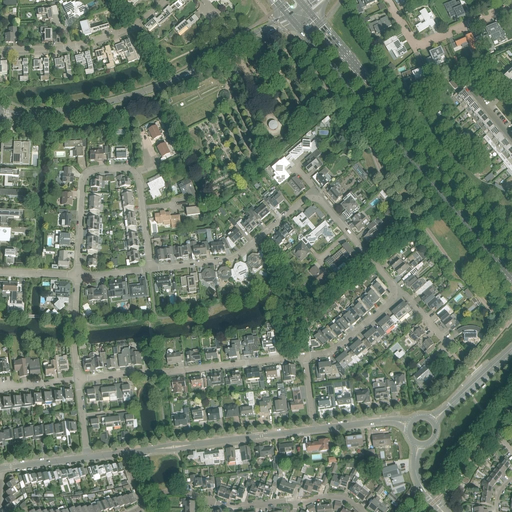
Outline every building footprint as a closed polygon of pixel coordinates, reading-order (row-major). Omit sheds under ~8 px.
[(183,2),(185,0),(178,0),(179,1),(174,4),(178,9),(185,3),(183,2)] [(362,8),(376,2),(375,0),(358,0),(360,4),(355,6),(359,14),(363,12),(362,8)] [(451,10),(448,11),(448,12),(449,13),(448,13),(449,15),(450,18),(456,15),(457,18),(465,15),(462,8),(461,6),(459,2),(456,3),(455,0),(448,3),(451,10)] [(73,14),(75,14),(76,14),(77,14),(79,15),(79,16),(79,17),(80,16),(86,12),(85,13),(82,7),(83,6),(83,5),(82,4),(81,3),(80,3),(80,2),(79,2),(78,2),(77,2),(76,2),(75,1),(71,3),(71,2),(67,3),(66,2),(62,4),(64,8),(67,14),(71,12),(73,17),(74,16),(73,14)] [(48,20),(49,19),(53,19),(52,15),(53,15),(52,13),(58,12),(57,8),(56,5),(49,7),(50,7),(50,9),(44,10),(44,9),(37,10),(38,15),(42,15),(43,20),(45,20),(45,21),(48,20)] [(159,26),(172,15),(166,8),(163,11),(167,16),(166,16),(164,18),(162,14),(156,19),(155,18),(145,27),(148,31),(149,31),(157,24),(159,26)] [(421,23),(415,26),(419,32),(430,26),(431,27),(436,25),(432,18),(432,17),(433,17),(431,13),(428,14),(425,9),(419,12),(421,15),(424,20),(425,22),(422,24),(421,23)] [(180,24),(174,29),(178,34),(187,27),(188,29),(199,20),(195,14),(186,22),(185,20),(180,24)] [(385,29),(391,26),(391,25),(387,17),(386,17),(380,20),(381,20),(378,22),(377,21),(368,25),(370,28),(372,33),(375,31),(377,34),(378,35),(382,33),(382,32),(383,32),(382,30),(384,28),(385,29)] [(101,31),(99,26),(89,29),(87,21),(80,23),(82,28),(83,31),(79,32),(81,37),(84,36),(88,35),(90,35),(91,34),(101,31)] [(497,23),(485,28),(489,37),(491,36),(494,42),(497,40),(498,40),(497,38),(500,37),(502,42),(506,40),(504,37),(505,37),(504,35),(505,34),(504,31),(503,32),(502,29),(501,29),(500,26),(499,27),(497,23)] [(13,43),(13,38),(16,38),(16,36),(16,28),(10,28),(9,28),(9,31),(9,34),(5,34),(5,43),(8,43),(13,43)] [(52,29),(47,29),(47,28),(40,28),(40,34),(43,34),(44,34),(44,38),(42,38),(42,42),(48,42),(48,41),(52,41),(52,39),(56,39),(56,32),(52,32),(52,29)] [(466,37),(455,42),(457,47),(468,42),(472,52),(477,50),(478,51),(483,49),(480,41),(476,43),(475,42),(475,43),(471,34),(466,36),(466,37)] [(122,43),(115,46),(117,52),(122,50),(123,52),(128,50),(128,51),(130,57),(127,58),(128,63),(136,60),(132,49),(131,44),(130,44),(129,42),(129,39),(124,41),(125,42),(122,43)] [(397,59),(403,55),(407,52),(403,45),(402,46),(398,40),(386,47),(389,52),(392,50),(397,59)] [(102,49),(95,51),(97,58),(102,56),(102,58),(107,57),(108,58),(109,64),(106,65),(107,69),(115,67),(112,56),(111,54),(111,51),(110,51),(109,46),(105,48),(105,49),(102,49)] [(429,52),(430,55),(434,62),(436,61),(441,59),(441,58),(440,57),(444,55),(441,47),(434,50),(429,52)] [(82,55),(75,56),(76,63),(81,61),(82,63),(87,62),(87,63),(89,69),(85,70),(86,75),(94,73),(91,61),(91,57),(90,57),(89,52),(85,53),(84,53),(85,54),(82,55)] [(62,58),(54,59),(55,66),(60,65),(61,67),(66,66),(66,68),(67,74),(63,74),(64,79),(72,78),(70,66),(70,61),(69,61),(69,56),(64,57),(64,58),(62,58)] [(41,60),(33,61),(34,67),(39,67),(39,69),(44,69),(44,70),(44,76),(40,76),(41,81),(49,81),(49,69),(49,64),(48,64),(48,59),(44,59),(44,60),(41,60)] [(20,61),(13,61),(13,68),(18,67),(18,69),(23,69),(23,70),(23,77),(20,77),(20,81),(28,81),(28,69),(28,65),(27,60),(23,60),(23,61),(20,61)] [(0,63),(0,74),(2,74),(2,70),(7,70),(9,69),(9,64),(7,64),(7,61),(0,61),(0,64),(0,63)] [(415,80),(427,75),(424,67),(416,71),(415,69),(402,74),(404,80),(414,76),(415,80)] [(508,85),(511,80),(511,78),(506,73),(501,78),(507,85),(508,85)] [(463,88),(461,89),(454,96),(461,104),(470,97),(469,97),(466,94),(467,93),(463,88)] [(461,104),(461,105),(466,110),(466,111),(475,103),(474,103),(472,100),(472,99),(470,97),(461,104)] [(466,111),(471,117),(480,109),(477,106),(477,105),(475,103),(466,111)] [(471,117),(476,123),(485,115),(485,116),(482,112),(480,109),(471,117)] [(476,123),(481,129),(491,121),(490,121),(490,122),(487,118),(488,118),(485,115),(476,123)] [(273,130),(278,126),(274,121),(268,125),(273,130)] [(481,129),(486,135),(496,127),(495,128),(492,124),(493,124),(491,121),(481,129)] [(160,127),(157,122),(155,123),(156,126),(149,130),(149,132),(151,135),(159,131),(157,128),(160,127)] [(488,144),(501,134),(501,133),(500,134),(497,131),(498,130),(496,127),(486,135),(483,138),(488,144)] [(159,131),(151,135),(152,139),(153,138),(154,140),(161,136),(163,139),(165,138),(161,130),(159,131)] [(494,150),(497,147),(506,140),(505,140),(502,137),(503,136),(501,134),(488,144),(494,150)] [(69,141),(65,141),(65,147),(75,147),(75,150),(73,150),(73,157),(78,157),(83,157),(82,147),(80,147),(80,144),(82,144),(82,140),(80,140),(69,141)] [(158,150),(159,153),(168,149),(166,145),(168,144),(166,140),(164,141),(165,144),(157,148),(158,149),(158,150)] [(295,149),(289,153),(290,155),(294,159),(295,160),(303,153),(303,152),(304,151),(307,151),(308,152),(310,151),(312,153),(312,154),(320,147),(322,145),(323,144),(323,143),(320,143),(320,144),(319,145),(315,140),(312,143),(310,143),(311,141),(303,140),(302,143),(301,143),(295,149)] [(499,156),(511,146),(510,146),(507,143),(508,142),(506,140),(497,147),(494,150),(499,156)] [(30,143),(14,142),(13,164),(29,165),(30,143)] [(504,162),(507,160),(511,155),(511,147),(511,146),(499,156),(504,162)] [(304,165),(303,166),(309,172),(309,171),(313,168),(316,171),(321,167),(318,164),(319,163),(315,158),(323,150),(320,147),(312,154),(311,155),(313,158),(308,162),(304,165)] [(127,159),(126,149),(116,150),(117,159),(127,159)] [(168,149),(159,153),(161,156),(162,156),(163,158),(170,154),(172,156),(174,155),(172,150),(169,152),(168,149)] [(98,161),(103,161),(103,150),(98,150),(98,151),(90,152),(90,160),(98,160),(98,161)] [(285,157),(272,168),(275,172),(274,173),(276,175),(273,178),(280,185),(282,183),(286,180),(287,179),(290,176),(289,177),(287,174),(287,173),(285,171),(285,168),(286,168),(290,164),(289,163),(286,158),(285,157)] [(357,163),(352,167),(364,181),(369,177),(365,172),(357,163)] [(71,174),(71,168),(64,168),(64,174),(63,174),(62,182),(73,183),(73,175),(71,174)] [(316,180),(323,188),(329,182),(324,176),(329,172),(325,168),(318,174),(320,177),(316,180)] [(8,171),(9,169),(5,169),(5,170),(0,170),(0,175),(4,176),(4,187),(12,187),(13,183),(8,183),(8,176),(18,177),(19,171),(8,171)] [(91,181),(91,182),(91,187),(93,188),(93,192),(96,192),(98,192),(98,188),(98,187),(102,187),(102,182),(111,182),(110,176),(107,176),(106,178),(103,178),(103,177),(97,177),(96,181),(91,181)] [(117,177),(118,180),(119,180),(120,187),(130,186),(130,180),(130,179),(128,179),(128,177),(127,177),(124,177),(124,176),(117,177)] [(156,198),(157,198),(157,197),(161,195),(158,189),(166,185),(162,177),(147,184),(151,191),(149,191),(153,199),(156,198)] [(300,182),(296,177),(289,183),(296,191),(296,190),(299,193),(302,191),(303,190),(305,188),(299,182),(300,182)] [(194,189),(189,180),(189,181),(190,182),(186,184),(185,183),(183,184),(183,183),(182,184),(179,186),(183,194),(188,191),(189,193),(188,194),(191,199),(197,197),(193,189),(194,189)] [(328,192),(328,193),(336,202),(343,196),(337,190),(335,187),(339,183),(337,180),(331,185),(334,188),(328,192)] [(280,196),(282,194),(278,189),(275,191),(274,189),(270,193),(279,204),(284,201),(280,196)] [(132,193),(132,190),(121,191),(123,201),(134,200),(134,198),(133,199),(132,193)] [(382,190),(379,193),(381,195),(382,194),(386,198),(388,197),(382,190)] [(345,201),(341,205),(345,208),(346,210),(347,211),(349,213),(349,214),(351,216),(361,208),(355,201),(353,202),(351,199),(354,196),(351,192),(343,199),(345,201)] [(61,205),(72,205),(72,193),(62,193),(61,205)] [(89,202),(89,204),(100,204),(101,194),(91,193),(91,197),(90,197),(90,202),(89,202)] [(270,193),(263,199),(264,200),(268,206),(271,204),(275,208),(276,209),(278,206),(279,204),(270,193)] [(123,201),(124,211),(134,210),(134,207),(134,206),(133,201),(134,201),(134,200),(123,201)] [(257,207),(259,209),(266,216),(270,212),(267,209),(270,207),(268,206),(264,200),(260,204),(262,206),(259,208),(257,206),(257,207)] [(200,201),(189,203),(189,208),(190,208),(186,209),(187,216),(200,214),(199,206),(202,206),(200,201)] [(100,214),(100,204),(89,204),(89,205),(90,205),(89,210),(90,210),(90,214),(100,214)] [(306,212),(303,214),(308,219),(316,213),(321,219),(325,216),(318,208),(318,209),(317,208),(316,208),(315,206),(313,208),(311,206),(305,211),(306,212)] [(0,216),(1,217),(0,224),(0,227),(7,227),(7,224),(7,220),(6,220),(6,217),(19,218),(19,213),(18,213),(18,211),(0,209),(0,216)] [(254,209),(250,212),(256,219),(258,217),(261,220),(266,216),(259,209),(256,211),(254,209)] [(68,214),(68,210),(59,210),(59,214),(62,214),(61,226),(70,227),(70,222),(71,222),(71,221),(70,221),(70,219),(71,219),(71,215),(68,214)] [(124,211),(125,221),(136,220),(136,219),(135,213),(134,213),(134,210),(124,211)] [(248,219),(246,221),(253,230),(254,230),(253,229),(258,225),(254,221),(256,219),(250,212),(249,211),(245,215),(248,219)] [(173,228),(178,227),(177,217),(171,218),(170,213),(165,214),(165,212),(160,212),(160,214),(155,215),(156,222),(157,222),(158,224),(164,223),(163,221),(171,220),(171,225),(173,224),(173,228)] [(88,223),(88,224),(99,224),(100,214),(90,214),(89,217),(89,223),(88,223)] [(308,219),(303,214),(301,216),(300,215),(296,218),(295,217),(292,220),(301,229),(304,227),(302,224),(305,222),(307,224),(312,230),(315,228),(308,219)] [(354,222),(353,223),(353,224),(359,230),(369,222),(363,215),(361,216),(359,214),(352,219),(354,222)] [(376,239),(381,234),(378,230),(377,230),(375,227),(377,225),(378,226),(383,222),(378,217),(367,227),(370,232),(364,238),(368,243),(374,238),(376,239)] [(234,227),(237,225),(237,224),(232,218),(229,221),(234,227)] [(125,221),(126,231),(136,230),(136,227),(136,226),(136,221),(136,220),(125,221)] [(237,225),(240,228),(242,226),(247,232),(248,233),(248,232),(249,234),(253,230),(246,221),(245,221),(246,221),(244,223),(241,220),(237,224),(237,225)] [(325,221),(308,236),(314,243),(317,240),(318,238),(317,238),(322,234),(325,239),(327,239),(328,237),(330,240),(332,238),(333,238),(333,237),(334,236),(334,235),(331,232),(332,231),(332,230),(331,229),(330,229),(329,229),(327,227),(329,226),(325,221)] [(285,230),(281,233),(285,239),(290,235),(289,234),(292,232),(293,233),(295,232),(287,223),(283,227),(285,230)] [(88,224),(88,225),(89,225),(88,231),(89,231),(89,234),(99,234),(102,235),(103,225),(99,224),(88,224)] [(27,228),(0,227),(0,226),(0,231),(0,232),(0,236),(0,240),(8,241),(9,232),(27,233),(27,228)] [(236,228),(232,232),(239,241),(244,237),(236,228)] [(126,231),(128,241),(139,240),(138,239),(137,233),(136,230),(126,231)] [(296,232),(299,236),(299,241),(300,242),(301,240),(304,238),(303,237),(300,233),(298,231),(298,230),(298,231),(296,232)] [(239,241),(232,232),(227,236),(228,237),(226,239),(231,249),(236,245),(234,244),(238,240),(239,241)] [(272,238),(272,239),(270,240),(277,247),(280,244),(280,245),(283,243),(282,242),(285,239),(281,233),(279,232),(276,234),(277,236),(276,237),(275,236),(273,238),(272,238)] [(63,246),(69,246),(70,234),(64,234),(64,233),(63,233),(62,234),(61,234),(60,234),(59,237),(58,237),(57,238),(56,240),(57,241),(57,242),(59,242),(59,245),(60,246),(61,246),(63,246)] [(87,243),(87,244),(98,245),(99,234),(89,234),(88,237),(88,243),(87,243)] [(220,243),(217,243),(218,253),(221,253),(223,253),(223,252),(225,252),(225,246),(228,245),(224,237),(220,239),(220,243)] [(208,239),(208,242),(209,247),(212,247),(212,254),(214,253),(215,254),(216,254),(217,253),(218,253),(217,243),(214,244),(214,241),(211,239),(208,239)] [(139,240),(128,241),(129,251),(139,250),(138,247),(139,247),(138,241),(139,241),(139,240)] [(181,247),(182,256),(183,258),(189,257),(188,256),(188,253),(191,253),(190,241),(189,241),(188,241),(187,242),(187,243),(187,244),(187,245),(187,246),(181,247)] [(194,252),(195,256),(201,256),(199,246),(196,247),(196,242),(190,242),(190,241),(191,253),(194,252)] [(202,246),(199,246),(201,256),(206,255),(206,250),(208,249),(209,251),(209,247),(208,242),(202,242),(202,246)] [(343,248),(333,256),(331,258),(334,262),(346,252),(352,259),(357,255),(347,243),(342,247),(343,248)] [(88,251),(88,254),(98,255),(98,245),(87,244),(87,245),(88,245),(87,251),(88,251)] [(295,254),(297,256),(298,257),(297,258),(301,262),(305,258),(305,257),(309,253),(302,244),(296,249),(298,252),(295,254)] [(183,258),(182,256),(181,247),(181,248),(178,248),(178,246),(172,247),(173,255),(173,254),(176,253),(177,259),(183,258)] [(4,257),(6,257),(6,264),(13,264),(13,257),(15,257),(15,251),(14,251),(14,247),(7,247),(7,251),(5,251),(4,257)] [(164,250),(164,256),(165,260),(171,259),(170,256),(170,254),(173,254),(173,255),(172,247),(167,248),(167,250),(164,250)] [(159,261),(165,260),(164,256),(164,250),(160,251),(160,249),(155,249),(156,256),(158,256),(159,261)] [(420,249),(417,252),(423,260),(426,257),(420,249)] [(52,264),(52,268),(58,269),(58,267),(68,267),(69,259),(66,259),(67,252),(60,252),(59,259),(58,259),(58,265),(57,265),(52,264)] [(129,256),(130,263),(140,262),(140,257),(140,255),(135,256),(134,252),(129,253),(127,253),(128,256),(129,256)] [(248,263),(245,264),(248,270),(249,270),(251,273),(252,272),(252,269),(258,270),(263,265),(263,261),(261,261),(261,259),(259,256),(258,255),(258,254),(253,254),(248,257),(248,263)] [(391,266),(394,270),(402,263),(401,263),(399,260),(401,259),(399,256),(396,254),(393,256),(388,260),(391,263),(389,264),(391,266)] [(88,260),(88,261),(88,266),(95,267),(95,266),(99,266),(99,259),(100,259),(101,256),(94,256),(94,260),(88,260)] [(402,263),(394,270),(395,270),(400,276),(406,271),(408,274),(412,270),(418,265),(415,262),(414,261),(409,266),(408,265),(407,265),(405,266),(402,263)] [(248,270),(245,264),(240,262),(235,265),(234,269),(231,270),(232,277),(233,281),(236,280),(237,278),(242,280),(247,277),(248,274),(246,273),(247,271),(248,270)] [(408,274),(404,277),(407,281),(404,283),(409,289),(411,288),(418,281),(413,276),(416,273),(417,274),(418,272),(422,269),(421,268),(418,265),(412,270),(408,274)] [(320,272),(315,266),(310,271),(314,276),(319,283),(325,278),(324,277),(328,275),(323,269),(320,272)] [(218,272),(215,272),(215,279),(216,279),(217,284),(219,284),(220,283),(219,279),(220,278),(223,281),(228,280),(230,277),(232,277),(231,270),(227,267),(221,268),(218,272)] [(216,279),(215,279),(215,272),(211,269),(205,270),(202,274),(198,274),(199,281),(204,280),(207,283),(212,282),(215,285),(217,284),(216,279)] [(197,273),(194,274),(190,274),(191,278),(188,278),(188,277),(181,278),(182,287),(183,287),(186,287),(189,286),(189,293),(196,292),(195,282),(198,282),(197,273)] [(157,284),(154,284),(155,292),(159,292),(159,288),(171,286),(171,284),(170,277),(157,279),(157,284)] [(378,278),(374,281),(376,284),(373,286),(372,285),(381,296),(384,293),(385,292),(386,292),(384,291),(387,289),(378,278)] [(134,285),(128,285),(130,299),(148,296),(146,279),(140,279),(140,286),(139,288),(137,287),(137,286),(135,286),(134,285)] [(424,285),(419,280),(418,281),(411,288),(415,293),(418,291),(421,294),(433,284),(431,281),(429,281),(424,285)] [(0,285),(3,286),(2,291),(12,291),(12,297),(17,297),(16,302),(23,302),(23,293),(17,293),(17,283),(0,281),(0,285)] [(111,291),(108,291),(109,298),(116,297),(116,293),(123,292),(123,296),(128,296),(128,295),(126,282),(122,283),(122,281),(115,282),(114,281),(110,281),(111,291)] [(53,286),(53,288),(53,290),(55,292),(55,294),(57,294),(57,297),(63,297),(63,293),(69,294),(69,285),(68,283),(58,283),(55,283),(55,284),(54,285),(53,286)] [(366,292),(366,293),(375,303),(379,300),(380,300),(380,299),(379,298),(381,296),(372,285),(368,289),(370,291),(367,294),(366,292)] [(107,300),(106,286),(99,287),(100,289),(96,290),(96,289),(94,289),(90,289),(90,290),(88,290),(89,301),(97,300),(101,299),(101,301),(107,300)] [(427,295),(422,299),(423,300),(422,301),(424,303),(424,302),(427,305),(428,305),(435,298),(430,293),(433,290),(431,287),(425,292),(427,295)] [(375,303),(366,293),(363,296),(365,298),(362,301),(360,298),(370,310),(373,308),(374,307),(373,305),(375,303)] [(435,298),(428,305),(432,310),(435,307),(437,306),(439,308),(443,304),(444,305),(447,302),(443,297),(441,299),(438,296),(435,298)] [(69,298),(53,297),(46,297),(46,302),(50,302),(52,301),(52,302),(53,301),(55,304),(53,306),(58,312),(64,306),(62,304),(65,302),(68,302),(69,298)] [(370,311),(370,310),(360,298),(356,302),(358,304),(355,307),(353,304),(363,316),(367,312),(366,311),(368,309),(370,311)] [(395,307),(404,317),(406,320),(410,316),(408,314),(412,312),(411,311),(413,309),(410,306),(408,308),(407,306),(406,305),(405,304),(404,302),(403,303),(401,305),(400,304),(398,305),(396,307),(395,307)] [(346,310),(348,313),(356,322),(359,319),(361,318),(359,317),(362,315),(363,316),(353,304),(349,307),(346,310)] [(447,305),(437,314),(439,316),(438,317),(440,319),(443,323),(450,317),(447,313),(450,310),(447,305)] [(400,320),(404,317),(395,307),(395,308),(393,310),(394,310),(392,312),(395,316),(393,318),(397,324),(400,321),(400,320)] [(353,325),(356,322),(348,313),(345,315),(343,313),(339,316),(349,328),(348,326),(350,324),(352,326),(353,325)] [(443,323),(442,323),(447,329),(449,327),(452,331),(460,324),(467,318),(464,315),(457,321),(455,318),(453,320),(450,317),(443,323)] [(336,319),(332,322),(342,334),(341,332),(343,330),(345,332),(349,328),(339,316),(341,318),(338,321),(336,319)] [(381,319),(390,329),(391,331),(398,325),(397,324),(393,318),(390,320),(387,317),(385,318),(384,317),(382,319),(381,319)] [(386,332),(390,329),(381,319),(381,320),(379,321),(380,322),(378,324),(381,328),(379,330),(383,336),(386,333),(386,332)] [(339,337),(342,334),(332,322),(334,324),(331,327),(329,324),(325,328),(326,329),(334,338),(337,336),(338,338),(339,337)] [(417,340),(419,343),(426,337),(424,334),(425,334),(420,328),(418,329),(416,326),(409,332),(412,335),(411,335),(411,336),(411,337),(412,337),(412,338),(413,339),(414,340),(415,340),(415,341),(416,341),(417,340)] [(459,329),(456,331),(459,335),(461,333),(463,332),(464,332),(464,334),(464,340),(464,341),(468,341),(468,338),(477,338),(477,332),(479,333),(481,329),(478,328),(475,327),(472,326),(471,326),(468,326),(466,327),(464,327),(463,327),(462,328),(459,329)] [(321,329),(317,332),(318,333),(326,343),(329,341),(330,342),(331,341),(334,338),(326,329),(323,331),(321,329)] [(367,331),(376,341),(380,337),(380,338),(383,336),(379,330),(376,332),(373,329),(371,330),(370,329),(368,331),(367,331)] [(372,344),(376,341),(367,331),(365,333),(366,334),(364,336),(367,340),(365,342),(369,348),(372,345),(372,344)] [(262,339),(262,343),(261,344),(263,345),(263,348),(269,348),(270,353),(276,352),(275,343),(276,342),(275,341),(273,332),(267,333),(268,339),(262,339)] [(323,346),(326,343),(318,333),(314,337),(316,340),(308,341),(308,346),(311,346),(312,348),(316,347),(317,347),(318,347),(319,346),(320,346),(321,345),(322,347),(323,346)] [(242,343),(242,344),(242,345),(243,346),(243,347),(244,347),(245,347),(246,351),(243,352),(244,356),(251,355),(253,355),(253,352),(259,351),(258,340),(258,338),(257,337),(253,337),(253,336),(247,337),(247,341),(244,341),(244,342),(243,342),(242,343)] [(205,351),(206,359),(218,358),(217,350),(221,349),(219,337),(215,337),(216,347),(212,348),(212,350),(205,351)] [(428,339),(426,337),(419,343),(421,345),(422,344),(427,350),(425,352),(428,355),(435,349),(433,345),(434,344),(429,338),(428,339)] [(236,350),(240,349),(239,340),(231,341),(232,349),(229,349),(229,348),(228,349),(225,349),(225,354),(229,354),(229,358),(237,357),(236,350)] [(353,343),(362,353),(364,355),(368,352),(366,350),(369,348),(365,342),(362,344),(359,341),(357,342),(356,341),(354,343),(353,343)] [(358,356),(362,353),(353,343),(351,345),(352,346),(350,348),(353,352),(351,354),(355,360),(358,357),(358,356)] [(118,355),(120,367),(129,366),(128,364),(131,364),(129,350),(129,348),(124,348),(123,350),(122,351),(123,351),(122,352),(122,354),(118,355)] [(167,356),(167,357),(167,360),(168,360),(168,363),(169,363),(169,364),(172,364),(173,363),(178,362),(178,363),(181,363),(181,362),(184,361),(183,354),(180,355),(180,353),(173,354),(173,353),(173,351),(173,350),(172,349),(170,349),(169,349),(168,350),(167,350),(167,352),(167,353),(167,354),(167,355),(167,356)] [(193,352),(186,353),(188,363),(195,362),(195,360),(200,360),(199,349),(193,350),(193,352)] [(136,350),(129,350),(131,364),(131,365),(131,364),(134,363),(134,366),(142,365),(140,352),(136,353),(136,350)] [(339,355),(348,365),(352,361),(353,363),(354,364),(357,362),(355,360),(351,354),(348,356),(345,352),(343,354),(342,353),(340,355),(339,355)] [(90,369),(95,369),(94,359),(94,353),(91,353),(90,355),(90,359),(83,360),(85,371),(90,370),(90,369)] [(107,360),(106,360),(106,353),(100,353),(100,357),(99,357),(99,356),(99,355),(98,355),(98,354),(97,353),(96,353),(95,353),(94,353),(94,359),(95,369),(103,368),(102,361),(107,360)] [(56,360),(57,370),(57,373),(61,373),(60,371),(64,371),(64,372),(65,372),(66,373),(67,373),(68,372),(69,371),(69,370),(68,360),(67,360),(67,357),(67,355),(63,356),(63,361),(59,361),(58,355),(55,356),(56,360)] [(336,367),(339,374),(340,377),(341,379),(345,375),(345,369),(344,368),(348,365),(339,355),(337,357),(338,358),(336,360),(339,364),(336,367)] [(114,367),(116,367),(115,359),(114,356),(111,356),(111,359),(106,360),(107,360),(108,369),(114,368),(114,367)] [(421,370),(414,376),(417,380),(418,380),(418,381),(419,381),(420,381),(421,381),(422,381),(423,380),(425,383),(429,380),(430,381),(435,376),(433,375),(434,373),(431,373),(429,369),(427,367),(433,362),(429,357),(425,360),(424,358),(419,362),(423,367),(420,369),(421,370)] [(25,358),(25,359),(26,367),(29,367),(30,376),(40,374),(38,359),(30,360),(30,358),(25,358)] [(26,367),(25,359),(18,360),(18,361),(14,362),(15,371),(19,371),(20,377),(27,376),(26,367)] [(44,367),(45,376),(54,375),(54,371),(57,370),(56,360),(51,361),(51,365),(48,366),(48,364),(47,363),(44,363),(43,364),(44,367)] [(0,373),(6,372),(9,372),(9,371),(10,371),(9,365),(6,365),(5,363),(5,361),(0,362),(0,373)] [(320,369),(316,369),(317,379),(321,379),(321,375),(326,374),(325,361),(324,361),(324,362),(322,362),(322,364),(319,364),(320,369)] [(325,361),(326,374),(331,373),(332,375),(335,374),(339,374),(336,367),(331,367),(331,362),(328,363),(328,361),(325,362),(325,361)] [(283,374),(284,381),(291,380),(291,376),(295,376),(294,370),(295,370),(295,365),(290,366),(290,365),(289,365),(289,366),(285,367),(286,374),(283,374)] [(280,376),(280,370),(277,371),(276,367),(273,367),(273,368),(265,369),(266,378),(271,377),(271,379),(274,379),(274,378),(277,377),(280,376)] [(264,382),(263,373),(259,373),(259,369),(247,370),(248,379),(259,378),(260,382),(264,382)] [(230,378),(225,379),(226,385),(227,385),(230,385),(231,385),(230,383),(237,382),(237,381),(241,381),(239,371),(232,372),(233,379),(230,380),(230,378)] [(211,378),(207,378),(208,387),(212,386),(212,385),(212,383),(221,382),(221,384),(221,385),(224,384),(223,378),(220,378),(220,374),(211,375),(211,378)] [(405,382),(406,382),(405,375),(394,376),(395,381),(390,382),(391,387),(403,386),(403,387),(405,386),(405,382)] [(207,387),(206,378),(203,379),(201,379),(201,377),(191,378),(192,385),(202,384),(202,388),(207,387)] [(185,387),(184,378),(173,380),(174,388),(175,393),(179,393),(178,387),(185,387)] [(374,388),(376,399),(388,397),(386,388),(390,387),(389,380),(385,381),(386,383),(384,384),(384,383),(383,382),(381,382),(380,382),(377,382),(377,383),(374,383),(373,385),(374,388)] [(115,387),(108,388),(110,397),(117,397),(117,399),(117,400),(119,399),(119,402),(121,402),(119,384),(118,384),(115,385),(115,387)] [(119,384),(121,402),(122,401),(122,399),(124,399),(124,402),(131,401),(130,391),(130,385),(124,386),(122,386),(122,384),(119,384)] [(110,397),(108,388),(101,389),(101,386),(98,387),(98,386),(98,387),(100,401),(103,401),(103,398),(110,397)] [(318,398),(319,407),(330,406),(331,406),(332,409),(336,408),(333,386),(328,386),(329,395),(328,395),(328,397),(318,398)] [(100,401),(98,387),(97,387),(94,387),(95,390),(87,391),(88,396),(89,396),(89,400),(96,399),(96,402),(100,401)] [(54,389),(50,389),(51,392),(52,402),(52,404),(56,403),(55,401),(62,400),(62,402),(61,388),(60,388),(61,391),(54,392),(54,389)] [(61,388),(62,402),(66,402),(65,400),(72,399),(71,390),(64,391),(64,388),(61,388)] [(276,406),(273,407),(274,413),(281,412),(287,412),(285,398),(287,398),(286,388),(284,388),(280,389),(280,391),(278,392),(279,402),(276,402),(276,406)] [(44,390),(40,391),(40,394),(42,405),(45,405),(45,403),(52,402),(51,392),(44,393),(44,390)] [(366,403),(370,402),(369,390),(362,391),(363,392),(356,393),(357,402),(366,401),(366,403)] [(33,391),(30,392),(30,395),(32,406),(35,406),(35,404),(42,403),(40,394),(34,394),(33,391)] [(301,400),(300,391),(293,392),(295,403),(291,403),(291,409),(292,410),(292,411),(295,410),(296,410),(296,409),(299,408),(299,410),(304,409),(303,404),(302,404),(302,402),(303,402),(302,400),(301,400)] [(240,409),(241,413),(241,416),(246,416),(246,417),(246,416),(249,416),(253,416),(253,415),(256,415),(253,392),(249,393),(249,399),(248,399),(249,407),(244,408),(244,407),(243,407),(241,407),(240,408),(240,409)] [(13,394),(9,394),(11,409),(21,407),(20,393),(20,396),(13,397),(13,394)] [(23,393),(20,393),(20,396),(21,407),(32,406),(30,395),(24,396),(23,393)] [(1,410),(11,409),(9,394),(10,397),(3,398),(3,395),(0,395),(0,401),(1,408),(1,410)] [(345,404),(351,403),(350,394),(337,396),(338,405),(345,404)] [(268,406),(271,405),(270,398),(263,399),(263,403),(260,403),(261,413),(265,413),(265,414),(268,413),(268,408),(269,408),(268,406)] [(233,415),(239,414),(238,405),(225,406),(226,417),(233,416),(233,415)] [(187,424),(190,423),(189,408),(184,408),(185,415),(174,416),(171,416),(172,421),(175,420),(176,427),(187,425),(187,424)] [(220,418),(223,417),(222,408),(218,408),(218,409),(214,410),(215,411),(208,411),(209,421),(215,420),(214,420),(220,419),(220,418)] [(200,422),(207,422),(206,411),(202,411),(202,409),(198,410),(198,411),(192,411),(192,415),(193,415),(194,418),(193,418),(193,419),(194,419),(194,421),(200,421),(200,422)] [(120,422),(123,422),(122,413),(119,414),(119,417),(112,418),(113,427),(121,426),(120,422)] [(126,413),(122,413),(123,422),(126,421),(127,425),(134,425),(133,421),(134,421),(133,415),(126,416),(126,413)] [(105,415),(101,416),(102,424),(106,424),(106,428),(107,431),(113,430),(112,427),(113,427),(112,418),(105,418),(105,415)] [(99,425),(102,424),(101,416),(98,416),(98,419),(91,420),(92,426),(93,430),(100,429),(99,425)] [(68,421),(65,422),(66,436),(70,435),(70,433),(76,432),(75,422),(68,423),(68,421)] [(61,437),(61,434),(63,433),(63,436),(66,436),(65,422),(61,422),(62,424),(55,425),(56,437),(61,437)] [(53,438),(56,437),(55,425),(55,423),(51,423),(51,425),(45,426),(46,435),(52,435),(53,438)] [(34,427),(36,440),(41,439),(40,436),(42,436),(43,444),(47,444),(46,438),(46,435),(45,426),(44,424),(41,425),(41,427),(34,427)] [(34,425),(24,427),(26,441),(25,438),(32,437),(32,440),(36,440),(34,427),(34,425)] [(11,426),(3,427),(4,431),(5,443),(10,442),(10,440),(12,440),(12,445),(16,445),(15,439),(14,430),(14,428),(11,428),(11,426)] [(14,430),(15,439),(22,438),(22,441),(26,441),(24,427),(20,427),(21,429),(14,430)] [(363,445),(362,435),(346,437),(347,447),(351,446),(351,444),(359,443),(359,445),(363,445)] [(385,446),(391,445),(389,435),(384,436),(384,435),(373,436),(374,447),(378,446),(378,445),(385,444),(385,446)] [(311,443),(307,444),(308,451),(312,451),(312,449),(320,448),(320,451),(331,450),(330,445),(328,445),(327,440),(326,440),(325,439),(322,440),(321,440),(319,441),(319,443),(311,444),(311,443)] [(284,446),(283,446),(279,446),(280,454),(284,454),(284,452),(294,451),(293,444),(286,445),(286,447),(284,447),(284,446)] [(242,450),(238,450),(239,465),(243,464),(242,461),(251,460),(249,447),(241,448),(242,450)] [(262,447),(255,448),(255,453),(256,453),(257,457),(262,456),(262,458),(265,457),(264,456),(273,454),(273,448),(264,449),(262,449),(262,447)] [(236,465),(239,465),(238,450),(234,451),(233,449),(226,449),(228,463),(236,462),(236,465)] [(216,453),(212,453),(213,465),(221,464),(220,460),(225,460),(223,450),(219,450),(219,451),(216,451),(216,453)] [(189,456),(187,458),(189,459),(194,459),(194,458),(197,458),(200,458),(201,463),(205,462),(206,466),(213,465),(212,453),(208,454),(207,452),(204,452),(197,453),(197,456),(194,456),(194,455),(193,455),(189,456)] [(503,458),(499,463),(500,464),(507,469),(510,465),(508,463),(509,462),(505,457),(503,459),(503,458)] [(118,473),(115,463),(115,464),(112,465),(111,463),(109,464),(112,474),(117,472),(118,473)] [(115,463),(118,473),(124,471),(121,463),(117,465),(117,463),(115,463)] [(112,474),(109,464),(109,465),(106,466),(105,464),(103,465),(106,475),(106,476),(106,477),(112,475),(112,474)] [(505,472),(507,469),(500,464),(496,468),(505,475),(506,473),(505,472)] [(100,475),(97,465),(96,466),(97,466),(93,467),(93,466),(90,466),(91,467),(88,468),(90,473),(92,478),(93,479),(100,477),(100,475)] [(106,475),(103,465),(102,465),(103,466),(99,467),(99,465),(97,465),(100,475),(100,477),(100,478),(106,476),(106,475)] [(399,474),(396,465),(382,469),(385,479),(391,477),(393,484),(403,482),(401,474),(399,474)] [(79,467),(77,468),(80,478),(85,476),(85,475),(88,474),(86,468),(83,469),(83,468),(79,469),(79,467)] [(67,469),(65,469),(67,478),(68,481),(74,479),(73,478),(74,478),(71,468),(70,469),(71,469),(67,470),(67,469)] [(80,479),(80,478),(77,468),(76,468),(77,469),(73,470),(73,468),(71,468),(74,478),(73,478),(74,479),(74,481),(80,479)] [(279,475),(278,478),(283,477),(283,473),(289,472),(288,468),(282,469),(281,469),(278,469),(279,475)] [(503,477),(505,475),(496,468),(493,473),(500,478),(502,476),(503,477)] [(60,469),(55,471),(58,480),(60,485),(63,484),(62,480),(67,478),(65,469),(64,469),(65,470),(61,471),(61,469),(60,469)] [(48,471),(46,472),(49,481),(55,480),(55,481),(58,480),(55,471),(56,472),(53,473),(52,472),(49,473),(48,471)] [(36,472),(34,473),(37,483),(43,481),(43,482),(40,472),(40,473),(37,474),(36,472)] [(42,472),(40,472),(43,482),(44,485),(49,483),(49,481),(46,472),(43,474),(42,472)] [(30,473),(28,474),(31,484),(37,482),(37,483),(34,473),(34,474),(31,475),(30,473)] [(496,483),(500,478),(493,473),(489,477),(496,483)] [(31,484),(28,474),(28,475),(25,476),(24,474),(22,475),(25,484),(30,483),(31,484)] [(203,490),(202,479),(197,479),(197,475),(190,476),(191,483),(194,482),(195,487),(203,487),(203,490)] [(303,479),(301,485),(301,484),(304,485),(304,486),(305,487),(304,490),(311,493),(314,483),(311,481),(311,480),(308,479),(309,477),(304,475),(303,479)] [(314,483),(311,493),(312,490),(319,492),(320,491),(320,489),(321,485),(326,486),(329,477),(327,476),(324,475),(323,480),(320,479),(319,481),(315,480),(314,483)] [(330,486),(338,488),(341,478),(340,481),(337,479),(338,476),(334,475),(330,486)] [(266,485),(263,494),(269,496),(270,492),(274,493),(277,487),(275,485),(278,477),(274,476),(272,480),(274,481),(273,485),(267,483),(266,485)] [(341,478),(338,488),(339,485),(346,488),(350,477),(346,476),(345,479),(341,478)] [(16,481),(12,477),(8,480),(9,483),(6,485),(8,488),(6,489),(8,491),(6,492),(14,487),(16,485),(14,482),(16,481)] [(213,477),(202,479),(203,490),(207,490),(207,492),(211,491),(211,488),(215,488),(213,477)] [(351,492),(356,496),(363,488),(364,486),(362,483),(363,482),(360,480),(355,477),(352,483),(356,486),(351,492)] [(493,487),(496,483),(489,477),(486,481),(484,480),(482,483),(493,487)] [(289,484),(286,493),(293,495),(295,487),(300,489),(301,485),(303,479),(298,478),(297,482),(290,479),(289,484)] [(279,491),(286,493),(289,484),(286,483),(286,480),(282,479),(279,491)] [(218,494),(217,496),(223,498),(227,487),(221,484),(220,481),(216,482),(217,488),(215,493),(218,494)] [(251,481),(249,489),(251,490),(250,495),(256,497),(256,496),(257,492),(259,488),(256,487),(257,484),(254,483),(254,482),(251,481)] [(262,498),(263,494),(266,485),(260,483),(259,488),(257,492),(260,493),(259,497),(262,498)] [(492,487),(493,487),(482,483),(481,486),(483,486),(483,492),(492,493),(492,487)] [(239,489),(236,497),(242,499),(245,491),(245,489),(244,489),(245,487),(240,485),(239,489)] [(379,494),(384,488),(381,485),(376,492),(379,494)] [(363,488),(356,496),(363,501),(365,499),(368,501),(373,495),(372,494),(370,492),(369,493),(370,490),(364,486),(363,488)] [(5,500),(12,495),(12,496),(18,492),(14,487),(6,492),(8,495),(6,497),(7,499),(5,500)] [(227,487),(223,498),(229,500),(230,498),(233,488),(227,487)] [(230,498),(235,500),(239,489),(233,487),(230,498)] [(136,502),(132,494),(127,496),(126,495),(130,505),(136,502)] [(388,496),(394,502),(396,499),(390,494),(388,496)] [(12,495),(5,500),(7,503),(5,504),(6,506),(5,508),(11,503),(12,503),(15,500),(12,496),(12,495)] [(109,495),(104,498),(105,500),(105,501),(108,509),(109,510),(114,508),(110,500),(111,500),(109,495)] [(121,496),(125,506),(126,507),(128,506),(128,505),(130,504),(130,505),(126,495),(121,497),(121,496)] [(121,496),(116,499),(120,507),(124,505),(125,506),(121,496)] [(368,508),(374,511),(375,511),(384,502),(377,497),(368,508)] [(115,498),(111,500),(110,500),(114,508),(115,511),(118,510),(118,509),(120,508),(119,507),(120,507),(116,499),(115,498)] [(91,504),(91,505),(94,511),(100,511),(103,511),(100,502),(99,503),(98,499),(95,500),(95,502),(91,504)] [(187,499),(181,499),(181,502),(183,502),(183,506),(186,506),(186,510),(195,510),(195,502),(187,502),(187,499)] [(105,500),(100,502),(103,511),(108,509),(105,501),(105,500)] [(384,502),(375,511),(386,511),(390,507),(384,502)] [(5,511),(13,511),(12,510),(14,509),(15,508),(12,503),(11,503),(5,508),(7,511),(5,511)]
